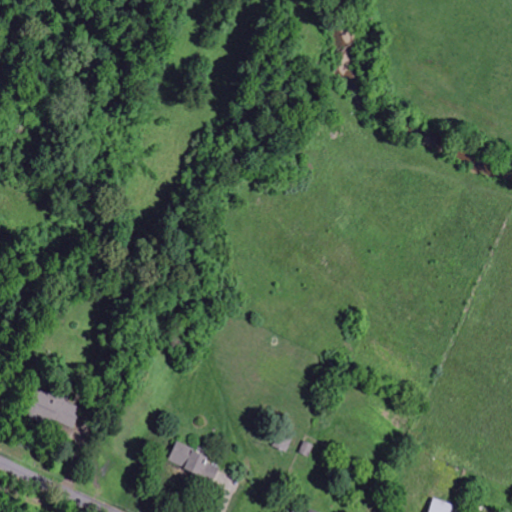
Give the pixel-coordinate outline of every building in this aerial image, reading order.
[(60,410),(60,422),(76,422),(76,410),(60,410)] [(293,438),(279,431),(272,447),(286,454),(293,438)] [(212,459),(176,444),(167,463),(203,479),(212,459)] [(306,457),(309,451),(303,448),(300,454),(306,457)] [(453,511),(455,508),(435,501),(430,511),(453,511)]
